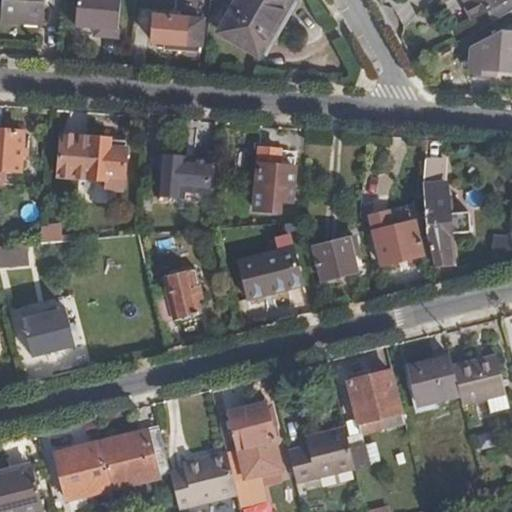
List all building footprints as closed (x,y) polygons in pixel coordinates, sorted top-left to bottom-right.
[(43,24),(45,0),(5,0),(4,21),(43,24)] [(118,36),(121,0),(79,0),(77,26),(96,28),(96,34),(118,36)] [(260,55),(288,0),(239,0),(221,34),(260,55)] [(511,0),(440,0),(441,0),(460,0),(468,17),(488,8),(493,20),(511,9),(511,0)] [(198,50),(200,17),(156,14),(154,42),(165,42),(165,48),(198,50)] [(511,31),(502,30),(465,51),(463,72),(495,75),(496,68),(511,69),(511,31)] [(23,168),(26,129),(0,127),(0,178),(22,179),(23,168)] [(119,133),(72,130),(69,173),(116,176),(116,185),(128,185),(131,144),(119,143),(119,133)] [(299,147),(263,144),(260,183),(262,184),(261,206),(281,207),(282,196),(296,197),(299,147)] [(190,152),(165,150),(161,194),(189,197),(189,182),(196,182),(197,164),(190,163),(190,152)] [(437,261),(454,261),(451,214),(458,214),(456,196),(450,196),(449,185),(442,185),(441,160),(427,159),(423,203),(437,261)] [(305,163),(302,216),(314,216),(317,163),(305,163)] [(425,252),(418,218),(377,228),(385,262),(425,252)] [(68,237),(66,220),(46,222),(45,239),(65,237),(68,237)] [(289,233),(304,229),(302,220),(287,223),(289,233)] [(0,242),(11,242),(11,229),(0,229),(0,242)] [(364,251),(360,234),(355,235),(358,253),(364,251)] [(358,253),(355,235),(318,243),(325,275),(325,276),(361,267),(358,253)] [(0,242),(0,262),(32,260),(31,240),(11,242),(0,242)] [(290,285),(282,249),(261,254),(260,250),(248,252),(248,253),(240,255),(250,295),(290,285)] [(441,278),(455,274),(454,261),(437,261),(441,278)] [(159,298),(165,321),(177,319),(203,312),(201,301),(206,299),(202,282),(195,283),(191,268),(166,275),(171,295),(159,298)] [(78,344),(69,305),(26,316),(35,353),(78,344)] [(460,392),(453,363),(451,353),(410,363),(420,402),(460,392)] [(453,363),(460,392),(463,402),(487,396),(490,410),(509,406),(505,392),(496,353),(453,363)] [(402,420),(390,368),(349,378),(362,430),(402,420)] [(245,476),(235,479),(238,492),(241,505),(266,499),(259,473),(283,467),(267,399),(230,409),(245,476)] [(160,424),(147,428),(158,474),(171,471),(160,424)] [(147,428),(100,439),(111,486),(158,474),(147,428)] [(309,445),(291,449),(298,482),(355,468),(350,445),(345,428),(307,437),(309,445)] [(111,486),(100,439),(53,451),(64,497),(111,486)] [(371,464),(366,441),(350,445),(355,468),(371,464)] [(185,466),(171,471),(180,506),(238,492),(235,479),(228,450),(196,457),(198,463),(185,466)] [(184,460),(185,466),(198,463),(196,457),(184,460)] [(33,464),(13,469),(14,477),(34,472),(33,464)] [(13,469),(0,472),(0,511),(26,511),(43,507),(34,472),(14,477),(13,469)]
